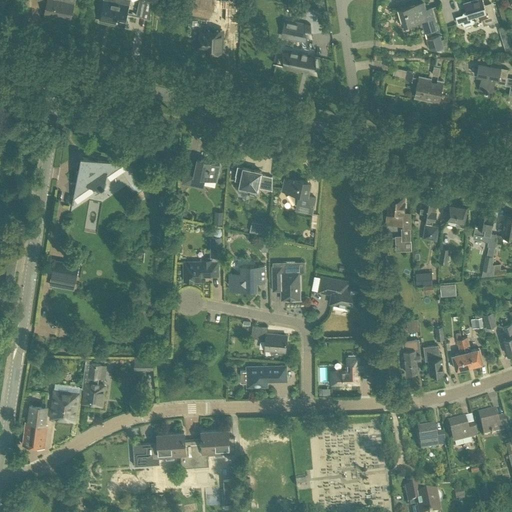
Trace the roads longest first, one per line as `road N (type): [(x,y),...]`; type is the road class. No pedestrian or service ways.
road 1 (secondary): [(1,473),(60,73)]
road 2 (residential): [(357,136),(60,73)]
road 3 (residential): [(313,408),(191,409),(130,419),(47,464)]
road 4 (residential): [(511,378),(467,396),(313,408)]
road 5 (residential): [(313,408),(309,330),(282,316),(190,303)]
road 6 (residential): [(511,171),(357,136)]
road 7 (residential): [(357,136),(341,0)]
